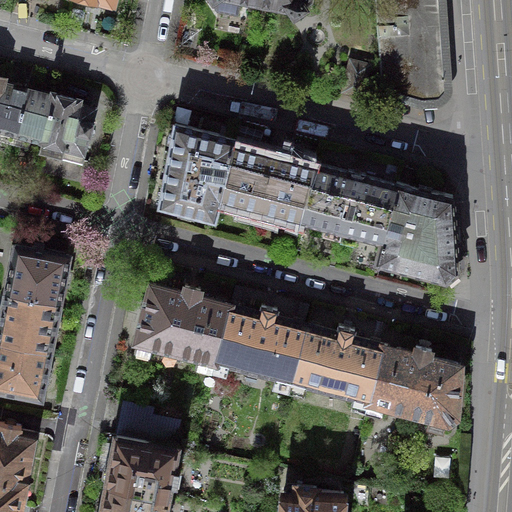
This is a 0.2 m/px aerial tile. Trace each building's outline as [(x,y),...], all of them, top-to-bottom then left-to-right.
[(248,0),(255,1),(254,0),(212,0),(213,0),(214,0),(218,6),(235,10),(237,0),(248,0)] [(254,0),(255,1),(289,8),(293,15),(307,7),(306,6),(312,2),(312,0),(254,0)] [(375,0),(381,89),(422,100),(436,98),(437,98),(438,98),(439,98),(439,97),(444,92),(445,91),(445,90),(445,89),(445,88),(440,19),(439,0),(375,0)] [(350,59),(342,91),(352,94),(361,96),(370,64),(350,59)] [(3,78),(2,77),(0,83),(0,129),(1,129),(0,133),(0,139),(13,143),(27,89),(11,85),(2,82),(3,78)] [(44,93),(27,89),(13,143),(27,147),(30,137),(41,140),(42,141),(54,93),(53,93),(52,96),(44,93)] [(54,93),(42,141),(39,152),(62,157),(82,162),(89,135),(90,135),(94,120),(86,118),(87,114),(88,110),(76,107),(78,99),(54,93)] [(159,204),(214,218),(220,197),(218,196),(234,137),(175,122),(167,163),(159,204)] [(220,197),(214,218),(220,197),(301,218),(315,161),(275,151),(235,140),(236,138),(234,137),(218,196),(220,197)] [(356,172),(315,161),(301,218),(381,239),(375,260),(376,260),(382,239),(383,240),(398,180),(396,180),(396,182),(356,172)] [(382,239),(376,260),(445,279),(458,269),(455,232),(453,195),(398,180),(383,240),(382,239)] [(5,291),(60,302),(69,254),(65,254),(65,252),(47,248),(47,250),(41,249),(15,244),(5,291)] [(136,338),(214,358),(229,302),(199,294),(201,287),(193,285),(185,283),(183,290),(151,282),(136,338)] [(60,302),(5,291),(0,318),(0,340),(50,351),(55,326),(60,302)] [(229,302),(214,358),(291,379),(306,322),(276,314),(278,307),(269,305),(261,302),(259,310),(229,302)] [(306,322),(291,379),(369,399),(384,342),(353,334),(355,327),(347,325),(339,323),(337,330),(306,322)] [(41,397),(50,351),(0,340),(0,389),(13,392),(41,397)] [(414,350),(384,342),(369,399),(446,419),(456,412),(460,362),(430,354),(432,347),(424,345),(416,343),(414,350)] [(120,417),(117,433),(175,444),(180,420),(151,414),(152,407),(123,401),(120,417)] [(0,475),(25,481),(35,431),(21,428),(22,424),(10,422),(0,420),(0,475)] [(107,481),(166,493),(176,445),(175,444),(117,433),(116,433),(110,463),(105,466),(103,473),(107,479),(107,481)] [(25,482),(25,481),(0,475),(0,511),(18,511),(24,482),(25,482)] [(162,511),(166,493),(107,481),(106,481),(101,510),(97,511),(162,511)] [(341,511),(343,491),(315,488),(316,485),(297,483),(296,491),(283,490),(281,511),(341,511)]
